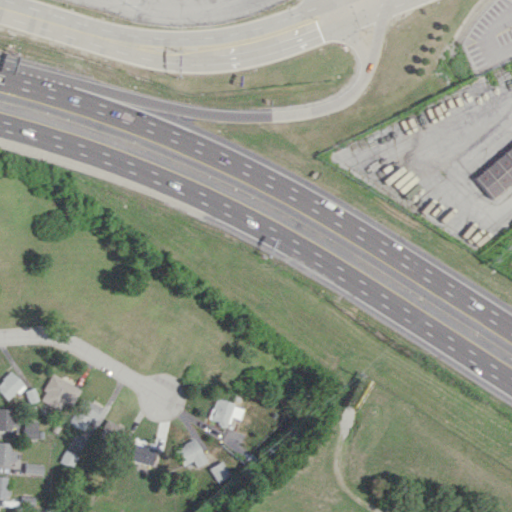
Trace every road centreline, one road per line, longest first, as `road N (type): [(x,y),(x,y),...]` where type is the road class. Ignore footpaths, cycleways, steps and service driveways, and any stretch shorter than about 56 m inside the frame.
road 1 (motorway): [(0,124),(224,207),(511,380)]
road 2 (motorway): [(511,328),(244,167),(27,85)]
road 3 (motorway): [(388,0),(362,79),(345,99),(322,108),(214,114),(27,85)]
road 4 (tertiary): [(90,34),(135,56),(211,63),(286,47),(407,0)]
road 5 (tertiary): [(332,0),(211,36),(90,34)]
road 6 (residential): [(164,396),(63,337),(0,336)]
